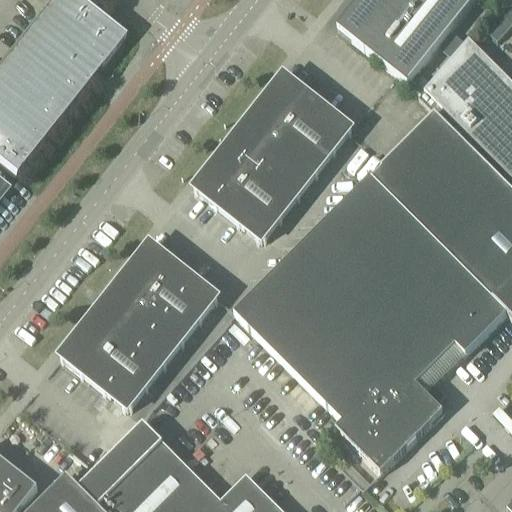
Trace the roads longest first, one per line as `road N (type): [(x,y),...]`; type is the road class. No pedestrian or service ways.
road 1 (tertiary): [(0,333),(212,59)]
road 2 (unknown): [(339,511),(212,387)]
